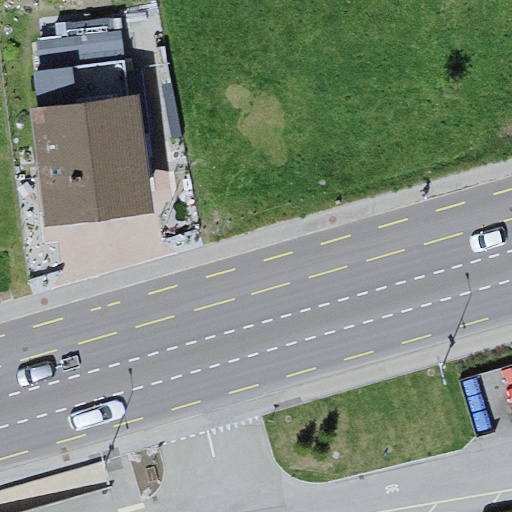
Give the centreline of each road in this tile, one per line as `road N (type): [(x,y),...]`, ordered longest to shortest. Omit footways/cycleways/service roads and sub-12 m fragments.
road 1 (primary): [(180,362),(511,265)]
road 2 (residential): [(302,511),(511,467)]
road 3 (primary): [(0,412),(180,362)]
road 4 (residential): [(234,511),(180,362)]
